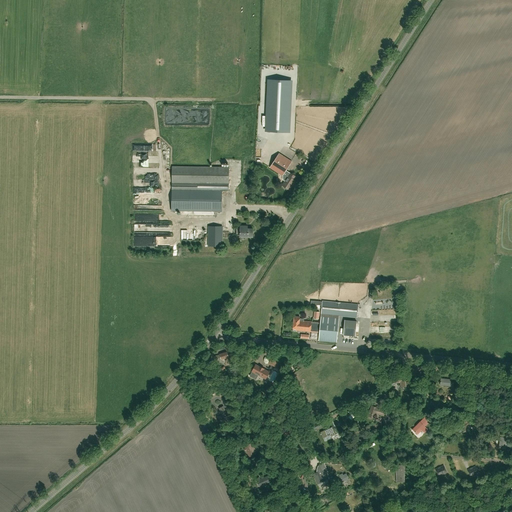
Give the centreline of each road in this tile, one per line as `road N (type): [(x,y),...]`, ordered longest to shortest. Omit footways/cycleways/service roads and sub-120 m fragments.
road 1 (tertiary): [(217,333),(432,0)]
road 2 (unclassified): [(511,367),(217,333)]
road 3 (tertiary): [(31,511),(155,403),(217,333)]
road 4 (track): [(249,511),(182,375)]
